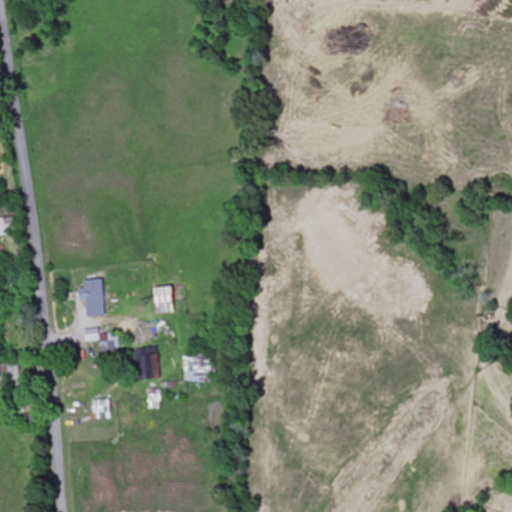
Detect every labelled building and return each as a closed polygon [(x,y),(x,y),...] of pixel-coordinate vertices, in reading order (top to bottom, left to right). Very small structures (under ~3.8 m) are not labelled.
[(90,302),(90,317),(109,317),(108,280),(88,281),(89,289),(84,289),(84,302),(90,302)] [(180,313),(179,288),(160,289),(161,314),(180,313)] [(90,342),(104,341),(103,329),(89,329),(90,342)] [(164,380),(164,356),(143,357),(143,380),(164,380)] [(214,382),(214,356),(187,357),(188,382),(214,382)] [(153,389),(152,409),(165,409),(165,389),(153,389)] [(97,420),(115,419),(115,400),(97,401),(97,420)]
